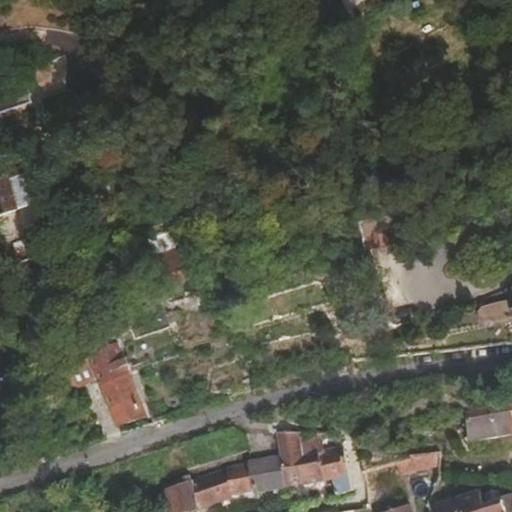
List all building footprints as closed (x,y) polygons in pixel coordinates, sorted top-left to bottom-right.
[(0,207),(37,195),(27,165),(4,173),(3,169),(0,170),(0,207)] [(393,243),(383,216),(356,225),(366,253),(393,243)] [(192,275),(185,257),(163,266),(170,284),(192,275)] [(511,317),(511,302),(481,309),(478,313),(479,319),(484,323),(511,317)] [(141,417),(111,343),(87,353),(117,426),(141,417)] [(509,431),(504,405),(461,414),(463,441),(509,431)] [(298,435),(274,436),(280,460),(285,489),(332,479),(335,496),(345,493),(350,491),(342,450),(304,456),(298,435)] [(440,453),(406,454),(406,470),(441,469),(440,453)] [(280,460),(222,477),(229,500),(251,493),(253,498),(285,489),(280,460)] [(194,485),(166,493),(171,511),(193,511),(229,500),(222,477),(194,485)] [(463,511),(480,508),(476,493),(432,504),(433,511),(463,511)] [(511,511),(511,507),(503,498),(498,499),(499,503),(501,511),(511,511)] [(501,511),(499,503),(480,508),(463,511),(501,511)]
